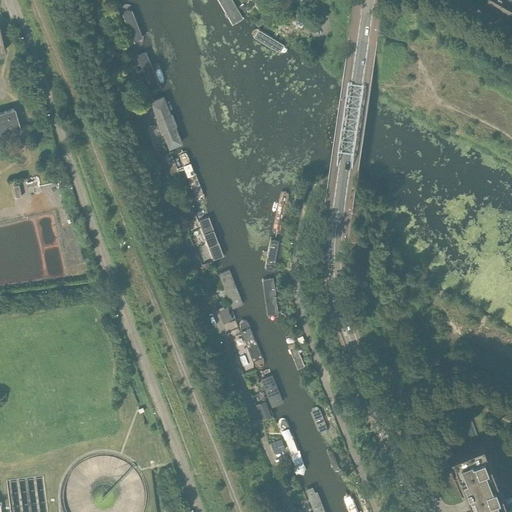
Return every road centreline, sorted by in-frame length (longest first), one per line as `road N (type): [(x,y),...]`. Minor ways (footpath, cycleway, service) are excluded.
road 1 (residential): [(288,511),(92,0)]
road 2 (unclassified): [(198,511),(11,0)]
road 3 (tertiary): [(416,511),(333,279),(367,0)]
road 4 (residential): [(375,511),(296,291),(306,196)]
